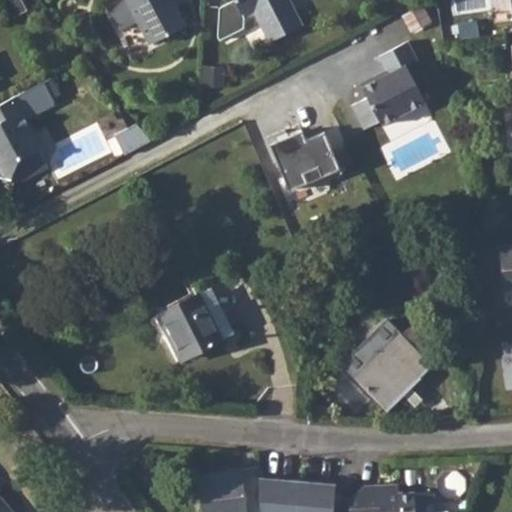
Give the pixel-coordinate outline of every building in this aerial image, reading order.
[(126,0),(150,45),(187,25),(173,0),(126,0)] [(235,0),(220,8),(219,36),(222,41),(246,28),(245,18),(256,12),(272,41),(306,23),(292,0),(235,0)] [(408,38),(380,53),(387,66),(390,65),(392,68),(380,75),(378,72),(361,80),(369,94),(353,102),(366,125),(381,117),(383,121),(426,98),(407,62),(418,56),(408,38)] [(224,68),(204,67),(203,84),(224,85),(224,68)] [(44,82),(0,105),(0,176),(13,179),(16,184),(49,167),(40,149),(41,148),(24,117),(22,112),(33,106),(36,111),(54,101),(44,82)] [(22,112),(24,117),(36,111),(33,106),(22,112)] [(140,123),(117,136),(127,152),(149,139),(140,123)] [(286,129),(268,137),(290,190),(309,182),(305,173),(318,167),(322,176),(341,168),(325,131),(307,139),(303,130),(289,136),(286,129)] [(511,131),(502,132),(504,147),(511,146),(511,131)] [(511,246),(501,247),(504,291),(511,290),(511,246)] [(200,294),(223,337),(231,332),(209,289),(200,294)] [(200,294),(160,314),(184,358),(223,337),(200,294)] [(423,313),(403,333),(433,364),(444,354),(434,343),(443,334),(423,313)] [(343,365),(388,409),(433,364),(403,333),(390,319),(343,365)] [(262,511),(259,476),(259,466),(198,476),(203,511),(262,511)] [(333,511),(336,482),(259,476),(262,511),(333,511)] [(382,483),(365,484),(349,498),(350,511),(436,511),(437,511),(435,491),(399,493),(382,494),(382,483)] [(398,483),(382,483),(382,494),(399,493),(398,483)] [(0,511),(12,511),(0,497),(0,511)]
